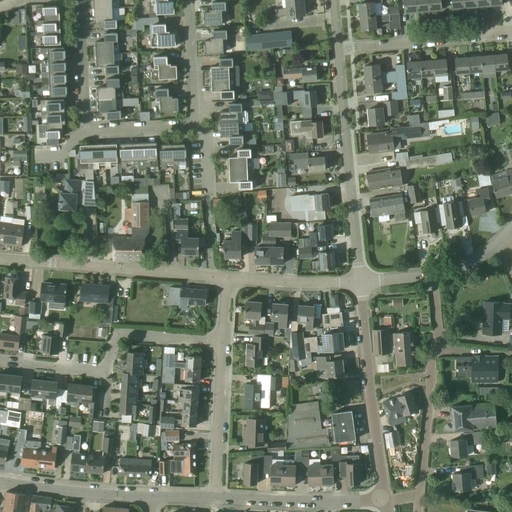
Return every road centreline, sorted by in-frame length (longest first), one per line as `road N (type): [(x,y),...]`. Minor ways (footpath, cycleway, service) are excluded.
road 1 (unclassified): [(359,282),(338,49)]
road 2 (residential): [(227,279),(0,258)]
road 3 (residential): [(419,496),(437,333),(432,276)]
road 4 (tertiary): [(385,500),(359,282)]
road 5 (residential): [(338,49),(511,33)]
road 6 (tertiary): [(385,500),(215,499)]
road 7 (residential): [(215,499),(221,343)]
road 8 (tertiary): [(152,497),(0,480)]
road 9 (residential): [(103,371),(118,333),(221,343)]
road 10 (residential): [(82,132),(77,0)]
road 11 (residential): [(359,282),(227,279)]
road 12 (residential): [(194,126),(187,0)]
